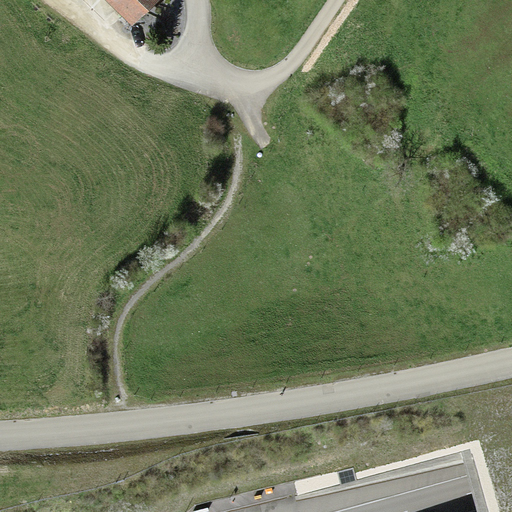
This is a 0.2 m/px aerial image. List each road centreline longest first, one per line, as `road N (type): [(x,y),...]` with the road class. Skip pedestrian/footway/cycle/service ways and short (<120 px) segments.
road 1 (residential): [(336,0),(286,67),(261,84),(227,84),(201,67),(193,0)]
road 2 (track): [(58,0),(154,64),(201,67)]
